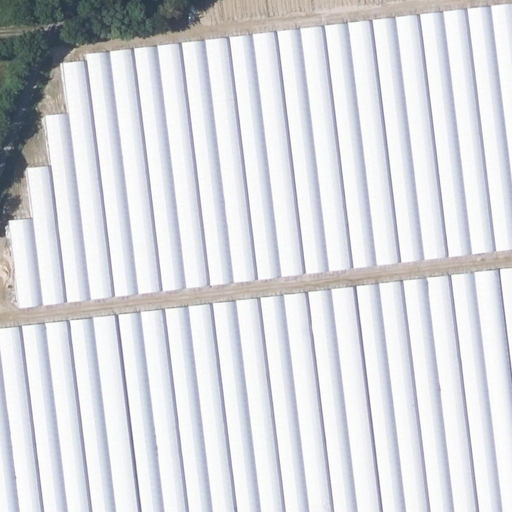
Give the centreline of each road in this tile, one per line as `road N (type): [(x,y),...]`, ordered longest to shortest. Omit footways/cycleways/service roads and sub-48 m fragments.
road 1 (track): [(46,54),(486,0)]
road 2 (unclassified): [(77,0),(46,32),(46,54),(0,178)]
